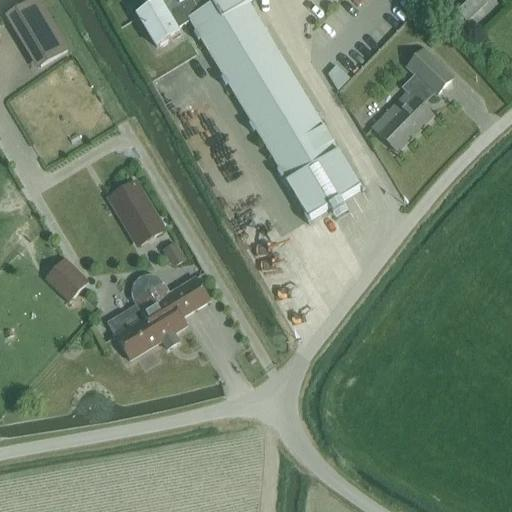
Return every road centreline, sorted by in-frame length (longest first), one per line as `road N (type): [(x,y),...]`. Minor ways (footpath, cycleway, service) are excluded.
road 1 (unclassified): [(269,400),(442,183),(511,116)]
road 2 (unclassified): [(0,455),(269,400)]
road 3 (unclassified): [(376,511),(308,459),(269,400)]
